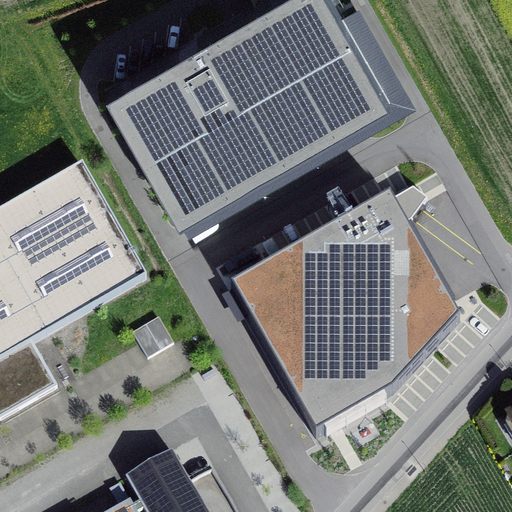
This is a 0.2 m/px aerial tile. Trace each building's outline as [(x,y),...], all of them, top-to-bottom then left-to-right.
[(261,0),(104,89),(178,219),(391,98),(334,0),(261,0)] [(0,420),(57,388),(32,344),(147,279),(82,167),(0,213),(0,420)] [(438,172),(399,186),(406,206),(445,192),(438,172)] [(459,323),(460,323),(390,199),(230,290),(300,414),(315,440),(394,395),(459,323)] [(159,317),(133,332),(148,359),(174,344),(159,317)] [(205,511),(172,454),(126,480),(139,504),(143,511),(205,511)] [(129,503),(112,511),(141,511),(143,511),(139,504),(132,508),(129,503)]
